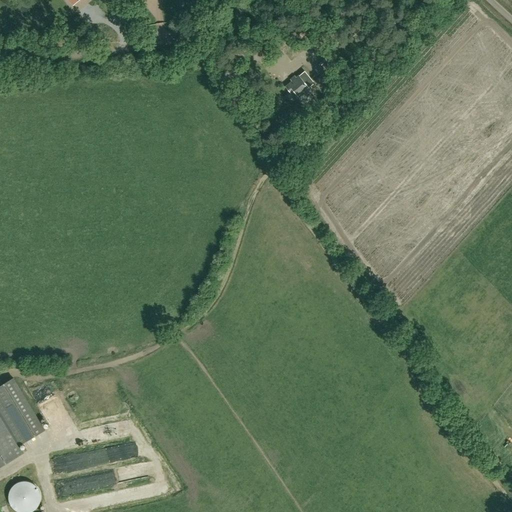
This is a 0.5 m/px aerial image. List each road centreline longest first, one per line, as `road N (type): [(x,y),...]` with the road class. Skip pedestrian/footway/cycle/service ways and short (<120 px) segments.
road 1 (track): [(185,34),(268,171),(410,362),(453,435),(511,498)]
road 2 (track): [(268,171),(198,314),(101,377),(131,430)]
road 3 (unclassified): [(0,51),(118,49),(185,34),(252,0)]
